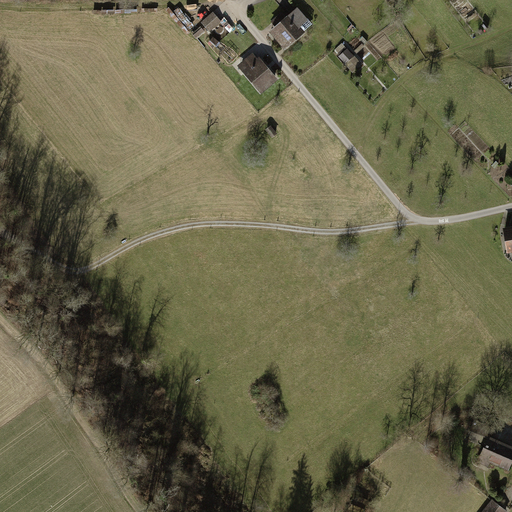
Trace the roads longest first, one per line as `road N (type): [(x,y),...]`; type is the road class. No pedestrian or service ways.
road 1 (residential): [(511,206),(432,221),(408,214),(235,7)]
road 2 (track): [(417,219),(330,231),(198,222),(154,233),(94,267)]
road 3 (track): [(94,267),(260,511)]
road 4 (track): [(0,319),(140,511)]
road 5 (track): [(235,7),(0,5)]
road 6 (track): [(357,155),(377,104),(408,74),(511,26)]
